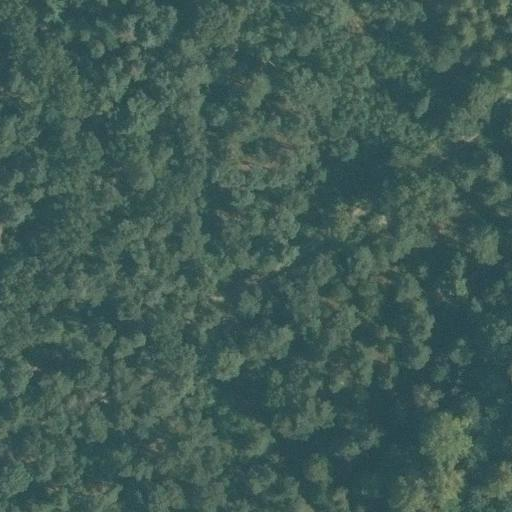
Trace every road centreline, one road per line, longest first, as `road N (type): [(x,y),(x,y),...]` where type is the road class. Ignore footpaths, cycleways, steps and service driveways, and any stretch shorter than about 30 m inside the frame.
road 1 (track): [(212,318),(511,104)]
road 2 (track): [(212,318),(125,178),(31,0)]
road 3 (track): [(0,436),(223,332)]
road 4 (track): [(325,511),(223,332)]
